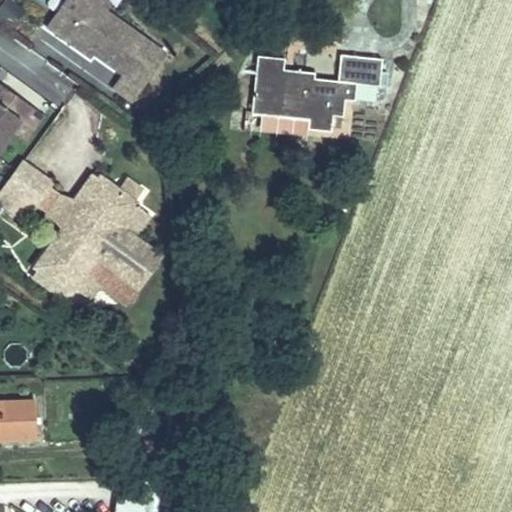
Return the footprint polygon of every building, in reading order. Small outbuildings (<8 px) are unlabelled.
[(11,0),(8,0),(0,10),(0,14),(14,25),(25,11),(11,0)] [(65,0),(59,9),(75,21),(75,20),(78,17),(105,37),(102,41),(130,62),(157,26),(122,0),(65,0)] [(105,37),(78,17),(75,20),(102,41),(105,37)] [(177,40),(157,26),(130,62),(123,72),(142,86),(177,40)] [(302,30),(271,30),(269,97),(352,99),(352,91),(359,91),(360,75),(371,75),(372,62),(392,63),(393,30),(354,29),(353,56),(334,56),(333,43),(303,44),(302,30)] [(0,147),(34,103),(4,80),(0,85),(0,147)] [(60,169),(34,149),(15,174),(41,194),(60,169)] [(172,211),(109,163),(88,192),(96,205),(87,217),(72,215),(45,252),(87,282),(89,280),(103,291),(114,275),(100,265),(114,246),(107,232),(115,219),(130,222),(135,217),(156,232),(172,211)] [(114,246),(100,265),(114,275),(142,295),(176,247),(156,232),(135,217),(130,222),(115,219),(107,232),(114,246)] [(0,387),(0,413),(5,413),(5,422),(62,420),(62,386),(0,387)] [(201,402),(171,398),(160,471),(183,471),(191,471),(201,402)] [(160,471),(120,471),(120,511),(183,511),(183,471),(160,471)]
